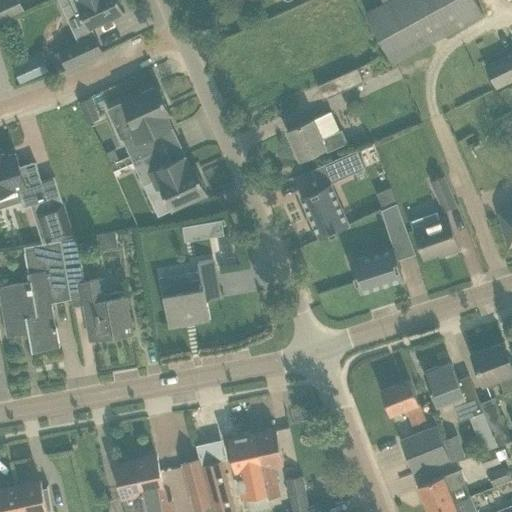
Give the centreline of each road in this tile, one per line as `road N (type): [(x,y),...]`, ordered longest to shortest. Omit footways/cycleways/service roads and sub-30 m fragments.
road 1 (residential): [(318,353),(233,155),(169,34)]
road 2 (residential): [(0,415),(318,353)]
road 3 (residential): [(318,353),(511,290)]
road 4 (residential): [(169,34),(0,105)]
road 5 (residential): [(376,511),(318,353)]
